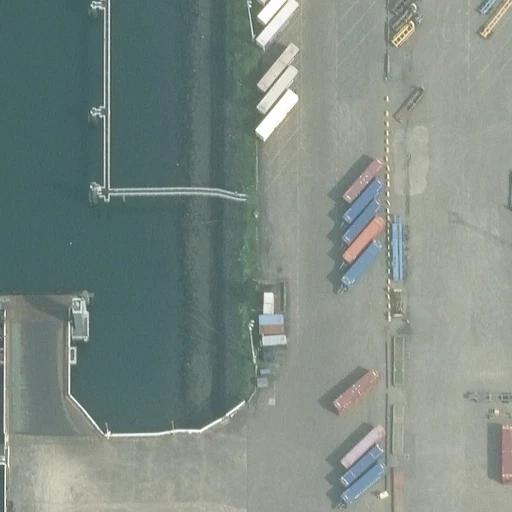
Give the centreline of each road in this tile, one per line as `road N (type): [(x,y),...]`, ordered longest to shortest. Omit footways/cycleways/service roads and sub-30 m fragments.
road 1 (unknown): [(414,109),(417,511)]
road 2 (unknown): [(333,511),(331,109)]
